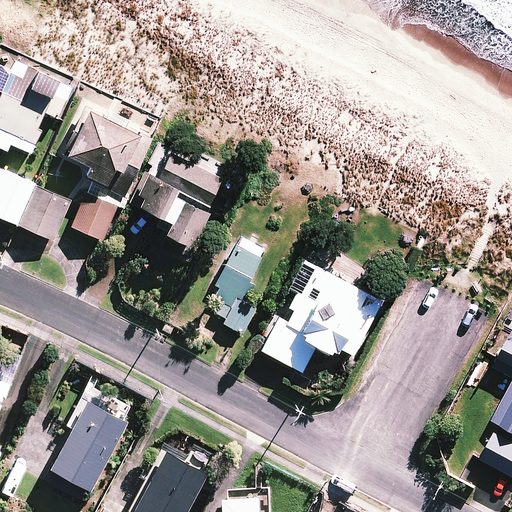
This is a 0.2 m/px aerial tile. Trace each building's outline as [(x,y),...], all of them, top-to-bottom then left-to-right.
[(36,66),(18,59),(12,72),(0,66),(0,88),(4,90),(0,98),(0,145),(7,148),(10,142),(32,151),(41,128),(38,127),(48,104),(24,94),(36,66)] [(61,75),(40,66),(32,85),(53,93),(61,75)] [(88,172),(94,175),(107,181),(104,186),(125,196),(153,135),(87,105),(67,150),(93,161),(88,172)] [(151,172),(141,193),(145,195),(142,202),(174,217),(168,229),(193,241),(224,176),(171,151),(159,176),(151,172)] [(0,213),(21,223),(38,184),(1,167),(0,169),(0,213)] [(38,184),(21,223),(54,237),(71,198),(38,184)] [(121,206),(86,190),(70,225),(105,241),(121,206)] [(221,296),(212,317),(244,331),(255,305),(241,299),(260,255),(231,243),(216,278),(210,291),(221,296)] [(286,317),(276,312),(258,346),(300,368),(313,343),(327,351),(332,342),(350,351),(380,296),(302,255),(287,284),(294,288),(286,303),(292,306),(286,317)] [(177,298),(188,305),(185,310),(191,314),(203,293),(186,283),(177,298)] [(511,328),(493,365),(511,374),(511,378),(491,418),(511,428),(511,328)] [(0,404),(16,360),(0,353),(0,404)] [(66,421),(69,423),(42,475),(77,494),(84,480),(90,484),(128,410),(97,394),(84,387),(66,421)] [(511,439),(494,430),(480,455),(511,472),(511,439)] [(191,444),(186,454),(163,442),(150,465),(144,462),(138,474),(144,477),(127,508),(133,511),(180,511),(204,470),(212,455),(191,444)] [(265,511),(265,491),(227,492),(227,511),(265,511)]
